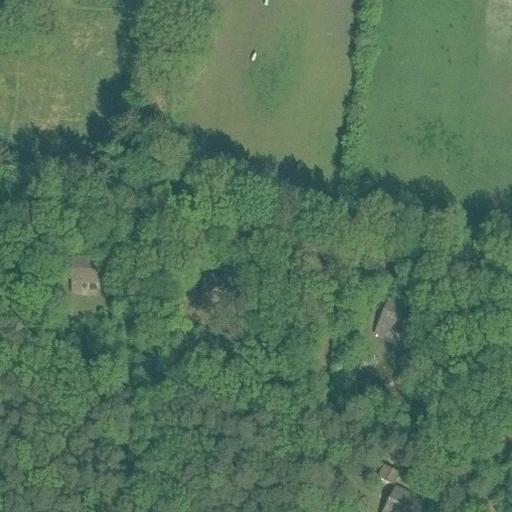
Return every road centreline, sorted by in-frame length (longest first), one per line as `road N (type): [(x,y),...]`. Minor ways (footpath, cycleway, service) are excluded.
road 1 (track): [(0,199),(511,255)]
road 2 (track): [(319,511),(330,468),(337,281)]
